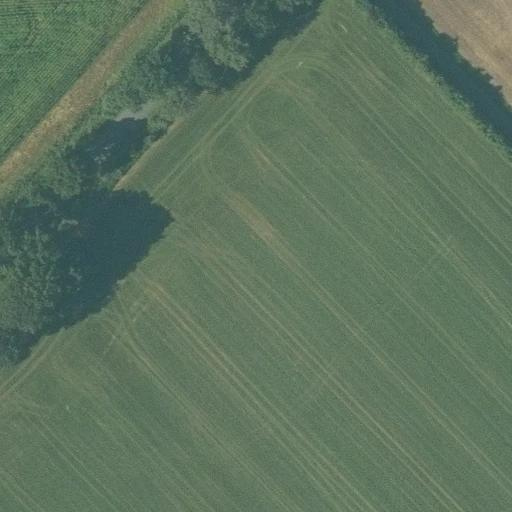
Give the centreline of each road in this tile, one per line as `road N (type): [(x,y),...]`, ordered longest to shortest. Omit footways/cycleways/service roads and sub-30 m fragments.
road 1 (unclassified): [(0,259),(240,0)]
road 2 (unclassified): [(511,133),(379,0)]
